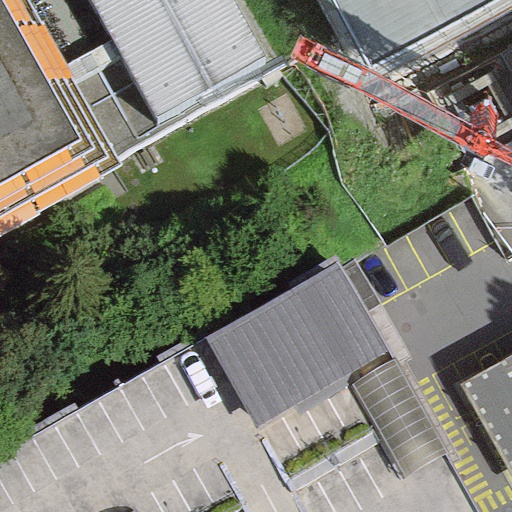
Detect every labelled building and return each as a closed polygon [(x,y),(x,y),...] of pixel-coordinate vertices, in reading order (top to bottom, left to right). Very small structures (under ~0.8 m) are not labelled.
[(0,0),(0,238),(122,170),(26,0),(0,0)] [(94,0),(192,171),(298,116),(234,0),(94,0)] [(319,0),(365,80),(506,0),(319,0)] [(470,511),(340,279),(0,467),(0,511),(470,511)] [(511,347),(456,379),(511,479),(511,347)]
